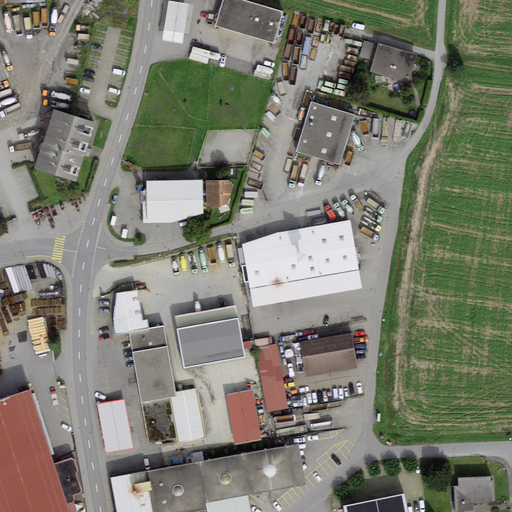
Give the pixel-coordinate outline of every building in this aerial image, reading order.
[(128,0),(108,0),(107,17),(127,18),(128,0)] [(282,13),(237,0),(221,0),(213,29),(272,46),(282,13)] [(186,5),(168,2),(164,32),(182,35),(186,5)] [(416,56),(376,44),(368,73),(408,84),(416,56)] [(243,75),(247,63),(193,49),(190,61),(243,75)] [(353,116),(309,104),(294,157),(339,169),(353,116)] [(91,124),(50,111),(31,173),(73,185),(91,124)] [(200,183),(145,184),(145,225),(171,225),(201,217),(200,212),(200,183)] [(227,183),(200,183),(200,212),(214,212),(227,208),(228,196),(231,193),(232,186),(227,183)] [(236,243),(247,307),(353,289),(344,224),(236,243)] [(142,332),(134,292),(108,297),(115,336),(129,334),(142,332)] [(236,306),(172,318),(183,363),(243,354),(236,306)] [(142,332),(129,334),(150,445),(183,439),(175,394),(162,328),(142,332)] [(351,336),(299,344),(305,377),(356,368),(351,336)] [(289,411),(276,346),(257,350),(270,415),(289,411)] [(208,441),(200,390),(175,394),(183,439),(183,445),(208,441)] [(252,392),(226,397),(235,448),(261,444),(252,392)] [(0,404),(0,511),(65,511),(28,396),(0,404)] [(124,402),(99,406),(107,456),(132,452),(124,402)] [(244,455),(260,453),(259,444),(243,447),(244,455)] [(296,448),(111,480),(116,511),(250,511),(248,496),(302,487),(296,448)] [(459,486),(454,486),(455,511),(474,511),(473,503),(493,502),(492,476),(458,478),(459,486)] [(403,511),(400,493),(340,505),(341,511),(403,511)]
